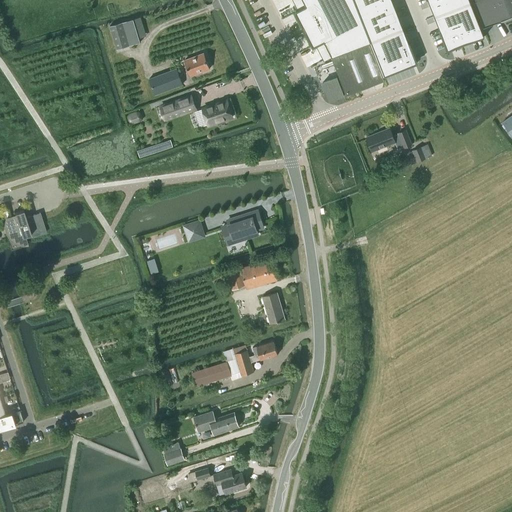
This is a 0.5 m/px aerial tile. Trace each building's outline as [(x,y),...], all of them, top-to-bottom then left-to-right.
[(303,0),(306,6),(296,11),(313,46),(324,41),(332,56),(369,42),(371,41),(366,27),(360,13),(354,0),(303,0)] [(392,0),(354,0),(360,13),(393,1),(392,0)] [(470,0),(428,0),(435,16),(471,2),(470,0)] [(511,0),(472,0),(482,25),(483,27),(489,24),(496,22),(501,20),(505,19),(511,15),(511,0)] [(393,1),(360,13),(366,27),(398,14),(393,1)] [(471,2),(435,16),(448,50),(484,35),(471,2)] [(398,14),(366,27),(371,41),(404,28),(398,14)] [(145,39),(144,37),(147,36),(141,16),(110,26),(117,49),(141,42),(139,38),(141,38),(142,40),(145,39)] [(404,28),(371,41),(384,75),(417,62),(404,28)] [(185,60),(191,76),(210,68),(204,53),(185,60)] [(187,85),(186,83),(190,81),(187,73),(180,75),(177,67),(150,78),(156,94),(182,84),(183,87),(187,85)] [(345,95),(337,76),(322,82),(330,101),(345,95)] [(175,101),(160,106),(165,119),(196,108),(192,95),(175,101)] [(226,121),(225,119),(233,116),(227,99),(202,108),(208,125),(217,122),(218,124),(226,121)] [(131,123),(143,120),(140,110),(129,113),(131,123)] [(511,115),(503,122),(511,135),(511,115)] [(411,144),(405,129),(397,132),(397,133),(392,135),(389,127),(365,136),(371,150),(394,142),(397,148),(402,146),(403,147),(411,144)] [(407,153),(412,164),(433,155),(427,144),(412,150),(413,151),(407,153)] [(154,153),(151,146),(138,150),(140,157),(154,153)] [(19,242),(23,243),(24,243),(24,241),(22,236),(31,233),(23,209),(14,212),(16,217),(7,220),(6,226),(7,231),(10,236),(13,240),(18,242),(19,242)] [(229,225),(223,227),(227,240),(237,237),(237,236),(245,233),(246,238),(259,234),(257,229),(264,227),(260,214),(250,217),(250,218),(242,221),(241,216),(228,220),(229,225)] [(200,221),(185,226),(190,240),(204,235),(200,221)] [(148,259),(152,272),(160,270),(155,257),(148,259)] [(247,289),(280,280),(274,258),(241,267),(242,271),(227,275),(232,291),(246,287),(247,289)] [(263,297),(270,323),(285,319),(278,293),(263,297)] [(250,356),(246,344),(223,352),(227,361),(192,372),(197,387),(231,376),(232,380),(242,377),(242,376),(255,372),(252,362),(261,360),(278,355),(274,341),(257,346),(259,354),(250,356)] [(0,415),(19,410),(18,406),(3,411),(0,402),(0,415)] [(19,410),(0,415),(0,430),(4,430),(4,428),(23,421),(19,410)] [(213,427),(216,435),(239,427),(234,412),(216,419),(213,411),(194,417),(199,432),(213,427)] [(163,447),(169,464),(184,459),(179,442),(163,447)] [(208,468),(197,471),(199,479),(210,476),(208,468)] [(228,493),(229,493),(233,492),(234,491),(247,487),(242,472),(229,476),(227,470),(214,475),(217,485),(223,483),(226,493),(228,493)]
